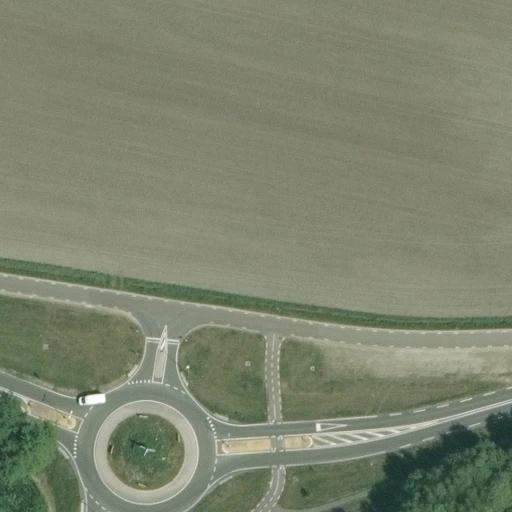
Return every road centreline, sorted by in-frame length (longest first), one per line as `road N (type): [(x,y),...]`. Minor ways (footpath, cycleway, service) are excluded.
road 1 (unclassified): [(511,339),(374,341),(167,310)]
road 2 (primary): [(511,401),(363,437),(207,449)]
road 3 (unclassified): [(167,310),(0,283)]
